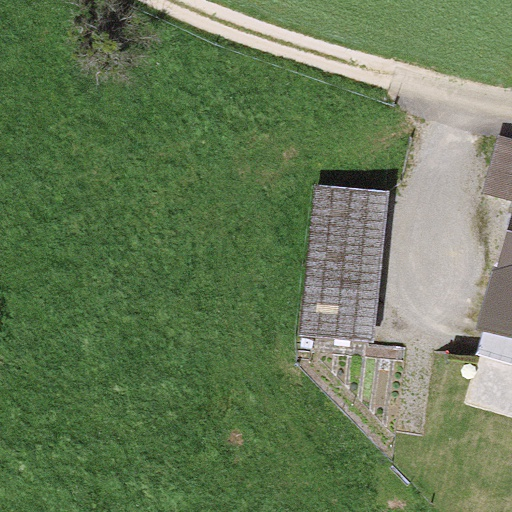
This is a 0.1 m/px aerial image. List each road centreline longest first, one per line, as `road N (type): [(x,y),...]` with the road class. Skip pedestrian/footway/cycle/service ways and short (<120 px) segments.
road 1 (track): [(384,78),(163,0)]
road 2 (unclassified): [(511,111),(384,78)]
